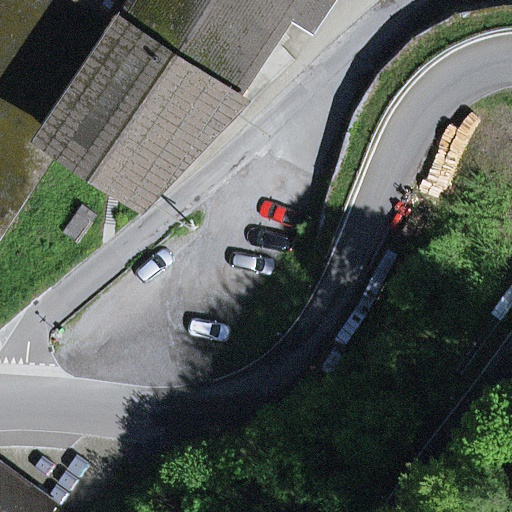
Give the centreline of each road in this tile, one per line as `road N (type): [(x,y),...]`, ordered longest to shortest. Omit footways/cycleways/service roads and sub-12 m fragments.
road 1 (tertiary): [(5,405),(143,421),(215,410),(266,383),(305,346),(405,134),(434,92),(473,64),(511,58)]
road 2 (residential): [(407,0),(27,336),(5,405)]
road 3 (tertiary): [(511,369),(455,429),(398,511)]
